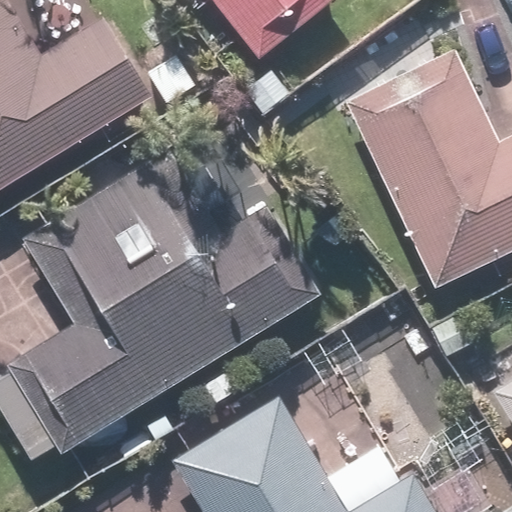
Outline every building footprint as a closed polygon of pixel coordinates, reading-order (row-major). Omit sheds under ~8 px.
[(0,0),(0,184),(151,95),(102,14),(40,51),(9,0),(0,0)] [(213,0),(265,61),(338,0),(213,0)] [(511,135),(498,142),(453,47),(344,99),(433,287),(511,249),(511,135)] [(172,50),(142,70),(169,111),(199,91),(172,50)] [(21,234),(72,319),(0,362),(0,394),(41,462),(321,294),(301,260),(266,203),(223,229),(172,143),(21,234)] [(343,235),(301,260),(321,294),(363,269),(343,235)] [(459,300),(420,321),(444,366),(483,346),(459,300)] [(511,350),(477,373),(511,427),(511,350)] [(279,390),(172,455),(205,511),(438,511),(413,471),(398,480),(377,445),(330,474),(279,390)]
